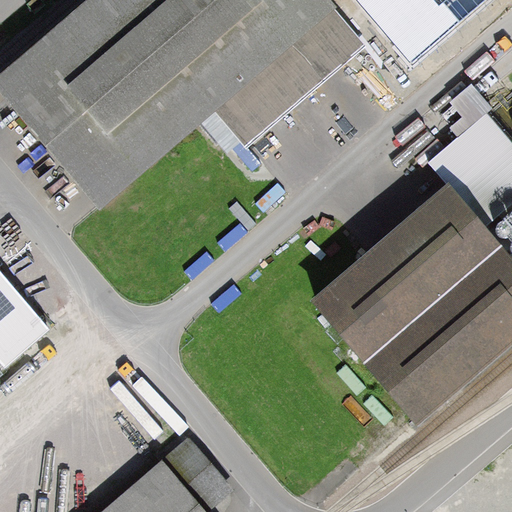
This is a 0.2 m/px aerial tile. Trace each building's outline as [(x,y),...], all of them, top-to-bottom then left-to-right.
[(251,145),(367,45),(337,11),(341,7),(334,0),(88,0),(0,76),(0,96),(99,209),(217,107),(251,145)] [(357,0),(412,62),(484,0),(357,0)] [(499,140),(486,138),(478,141),(469,147),(462,159),(462,171),(467,182),(479,192),(491,194),(506,189),(511,181),(511,149),(499,140)] [(511,261),(450,188),(311,308),(416,429),(511,350),(511,261)] [(0,271),(0,362),(5,369),(50,330),(0,271)] [(45,454),(56,480),(90,467),(79,440),(45,454)] [(206,511),(232,489),(189,440),(157,468),(105,511),(206,511)]
